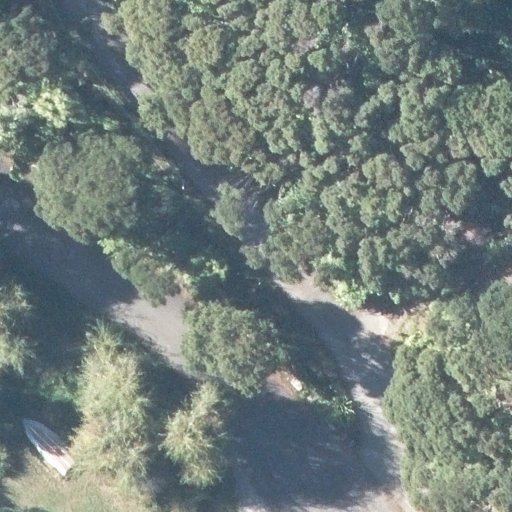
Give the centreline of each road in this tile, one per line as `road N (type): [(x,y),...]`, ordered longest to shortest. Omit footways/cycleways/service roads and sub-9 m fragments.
road 1 (unclassified): [(400,511),(424,470),(349,338),(80,0)]
road 2 (unclassified): [(0,201),(297,439),(350,511)]
